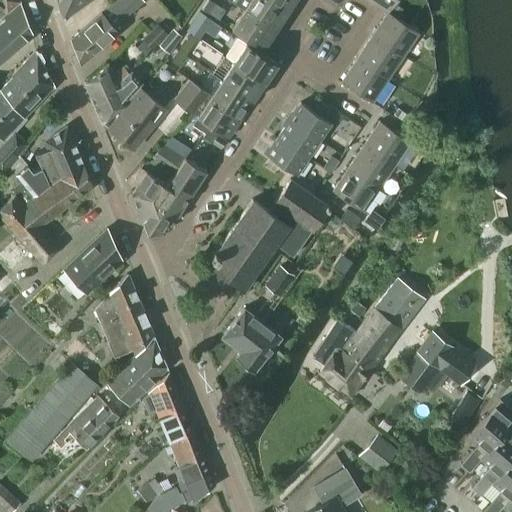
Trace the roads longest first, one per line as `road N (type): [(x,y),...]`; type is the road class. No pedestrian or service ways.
road 1 (residential): [(151,274),(44,0)]
road 2 (residential): [(162,257),(296,55)]
road 3 (residential): [(245,511),(182,351)]
road 4 (residential): [(162,257),(216,301),(182,351)]
